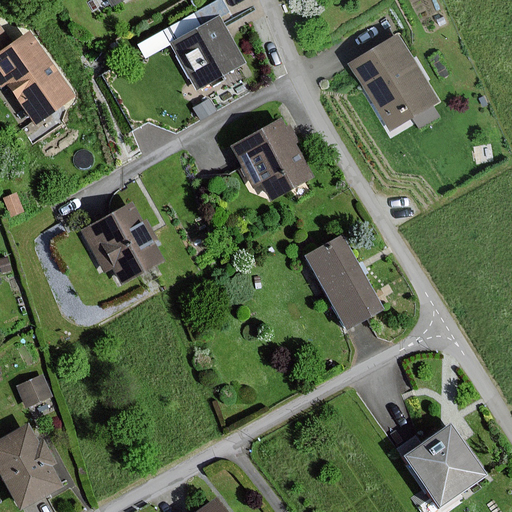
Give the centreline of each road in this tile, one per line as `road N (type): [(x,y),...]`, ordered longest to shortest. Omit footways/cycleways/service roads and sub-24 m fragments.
road 1 (residential): [(109,511),(439,326)]
road 2 (residential): [(270,0),(317,115),(439,326)]
road 3 (residential): [(439,326),(511,430)]
